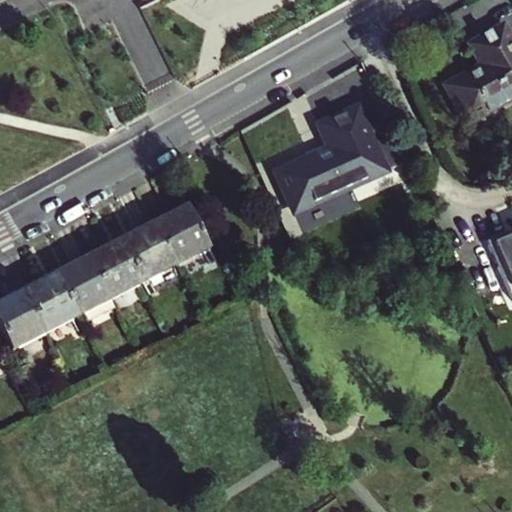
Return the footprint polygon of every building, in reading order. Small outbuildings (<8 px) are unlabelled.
[(484,67),(447,88),(469,128),(511,103),(511,25),(473,47),(484,67)] [(329,151),(276,176),(294,214),(396,168),(408,163),(394,134),(372,144),(357,111),(317,128),(329,151)] [(408,163),(396,168),(399,175),(411,170),(408,163)] [(205,247),(183,204),(151,220),(174,263),(205,247)] [(174,263),(151,220),(119,237),(141,280),(174,263)] [(511,232),(486,242),(511,299),(511,232)] [(86,254),(109,297),(141,280),(119,237),(86,254)] [(109,297),(86,254),(53,271),(76,314),(109,297)] [(76,314),(53,271),(19,289),(42,332),(76,314)] [(42,332),(19,289),(0,298),(0,332),(9,349),(42,332)]
